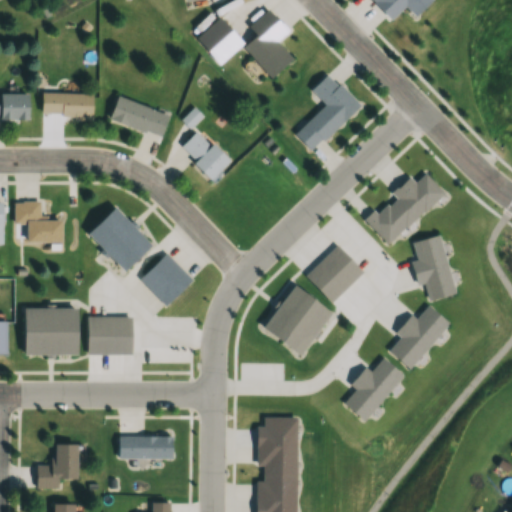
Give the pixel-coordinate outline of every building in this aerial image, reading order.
[(370,0),(388,20),(404,6),(412,15),(429,0),(370,0)] [(241,45),(269,77),(290,58),(274,40),(286,30),(267,8),(247,26),(254,34),(241,45)] [(358,104),(327,72),(309,89),(323,104),(292,133),(309,150),(358,104)] [(39,116),(90,117),(90,93),(39,92),(39,116)] [(26,94),(0,93),(0,118),(26,119),(26,94)] [(160,136),(167,112),(114,96),(107,120),(160,136)] [(227,160),(196,129),(178,146),(209,178),(227,160)] [(410,178),(374,212),(371,210),(362,218),(386,244),(442,192),(424,172),(414,181),(410,178)] [(12,223),(24,224),(24,242),(59,242),(59,218),(38,218),(38,201),(12,201),(12,223)] [(149,244),(112,207),(84,234),(122,271),(149,244)] [(453,293),(438,234),(411,241),(416,260),(409,262),(415,284),(422,282),(427,300),(453,293)] [(303,275),(328,302),(361,272),(335,244),(303,275)] [(137,279),(164,305),(190,279),(163,253),(137,279)] [(260,328),(297,355),(329,312),(291,284),(260,328)] [(409,314),(393,331),(398,336),(386,350),(406,368),(446,323),(426,304),(413,318),(409,314)] [(75,354),(75,308),(21,308),(21,354),(75,354)] [(85,354),(130,354),(130,315),(85,315),(85,354)] [(400,373),(380,356),(369,370),(363,365),(348,383),(353,387),(341,403),(363,420),(400,373)] [(262,417),(262,426),(256,426),(256,480),(255,480),(255,511),(295,511),(295,417),(262,417)] [(171,435),(116,435),(116,457),(171,457),(171,435)] [(56,488),(56,478),(75,478),(75,444),(53,443),(52,466),(34,465),(34,487),(56,488)] [(169,511),(169,502),(150,502),(150,511),(169,511)] [(72,511),(72,503),(51,503),(51,511),(72,511)]
